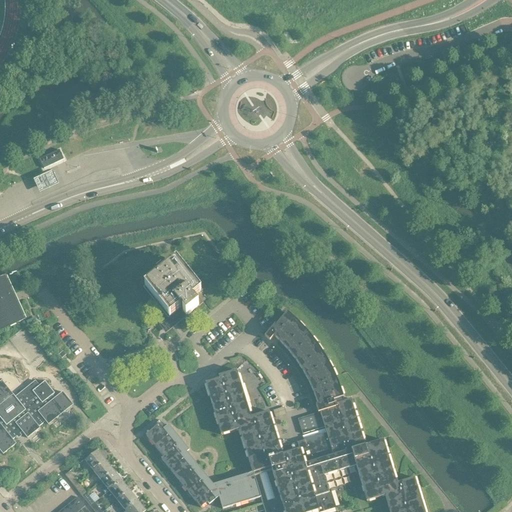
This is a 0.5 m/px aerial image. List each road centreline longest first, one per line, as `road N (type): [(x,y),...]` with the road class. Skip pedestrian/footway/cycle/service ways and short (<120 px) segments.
road 1 (secondary): [(511,385),(437,294),(313,185)]
road 2 (unclassified): [(353,77),(511,26)]
road 3 (secondary): [(0,228),(156,172)]
road 4 (residential): [(129,409),(176,375),(171,349),(102,371)]
